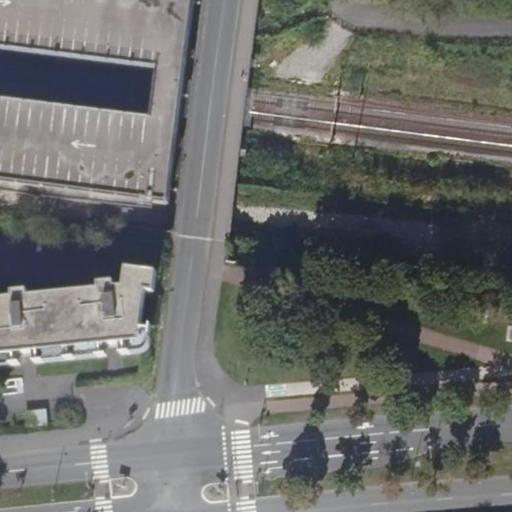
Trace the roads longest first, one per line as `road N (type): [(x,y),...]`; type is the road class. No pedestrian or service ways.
road 1 (residential): [(164,456),(226,0)]
road 2 (secondary): [(511,428),(164,456)]
road 3 (secondary): [(286,511),(511,494)]
road 4 (secondary): [(164,456),(0,471)]
